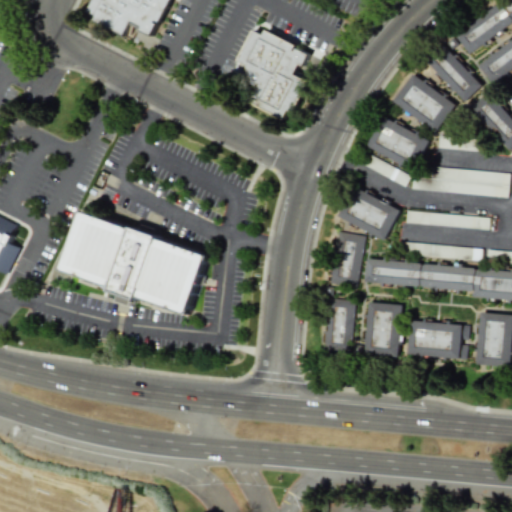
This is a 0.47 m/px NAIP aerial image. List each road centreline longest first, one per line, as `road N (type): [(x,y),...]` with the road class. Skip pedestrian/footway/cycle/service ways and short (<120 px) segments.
road 1 (tertiary): [(276,407),(287,269),(311,172),(350,93),(430,0)]
road 2 (residential): [(311,172),(41,34),(58,0)]
road 3 (primary): [(230,451),(511,475)]
road 4 (primary): [(0,402),(104,435),(230,451)]
road 5 (primary): [(276,407),(128,390)]
road 6 (primary): [(422,420),(276,407)]
road 7 (primary): [(128,390),(0,363)]
